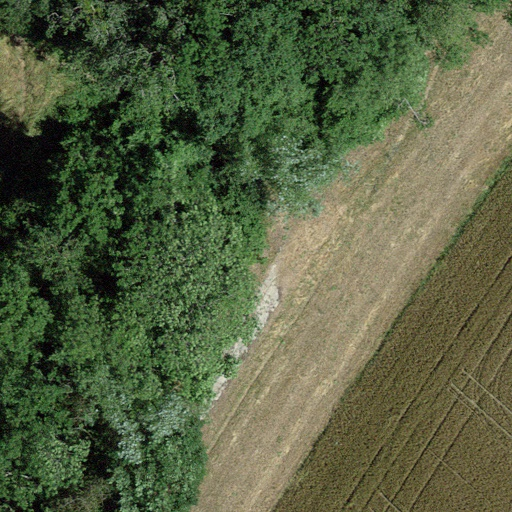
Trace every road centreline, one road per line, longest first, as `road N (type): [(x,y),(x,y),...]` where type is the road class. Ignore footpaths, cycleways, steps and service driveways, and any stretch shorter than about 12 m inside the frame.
road 1 (track): [(316,224),(7,0)]
road 2 (track): [(135,511),(316,224)]
road 3 (track): [(316,224),(498,0)]
